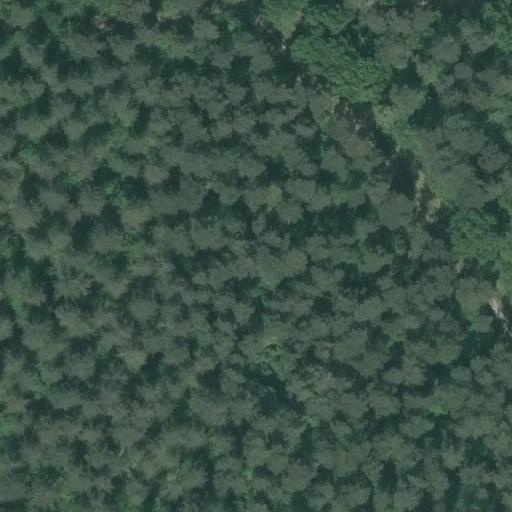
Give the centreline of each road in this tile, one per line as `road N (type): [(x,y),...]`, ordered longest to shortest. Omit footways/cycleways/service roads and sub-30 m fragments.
road 1 (track): [(511,342),(311,76),(234,0)]
road 2 (track): [(0,32),(256,17)]
